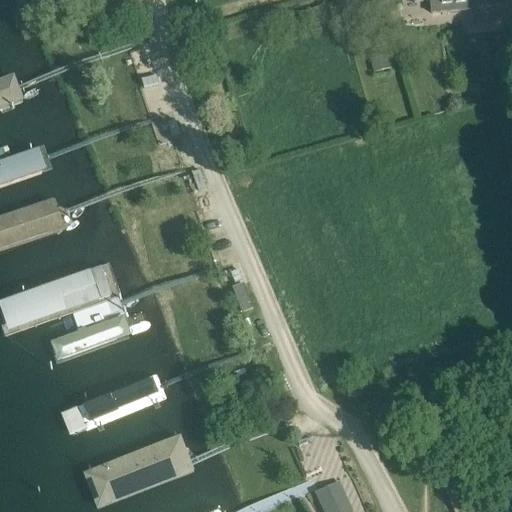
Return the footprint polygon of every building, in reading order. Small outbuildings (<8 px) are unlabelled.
[(346,18),(369,10),(365,0),(337,0),(329,3),(333,15),(343,11),(346,18)] [(413,0),(414,4),(430,3),(431,14),(503,8),(502,0),(413,0)] [(305,30),(329,23),(324,6),(300,14),(305,30)] [(372,62),(375,76),(391,72),(388,58),(372,62)] [(0,110),(25,101),(15,75),(0,80),(0,110)] [(146,91),(162,85),(159,78),(144,83),(146,91)] [(363,119),(366,131),(376,129),(372,116),(363,119)] [(166,122),(171,136),(182,133),(177,119),(166,122)] [(0,188),(48,173),(40,151),(0,164),(0,188)] [(192,174),(199,192),(206,190),(200,171),(192,174)] [(0,253),(66,232),(55,202),(0,219),(0,253)] [(113,299),(102,270),(0,305),(10,334),(113,299)] [(253,309),(244,284),(233,288),(242,313),(253,309)] [(163,398),(156,379),(84,408),(92,426),(163,398)] [(181,437),(83,476),(97,511),(195,473),(181,437)] [(454,440),(434,448),(441,467),(462,459),(454,440)] [(321,511),(353,511),(341,483),(314,496),(321,511)] [(453,511),(475,511),(471,499),(451,505),(453,511)]
